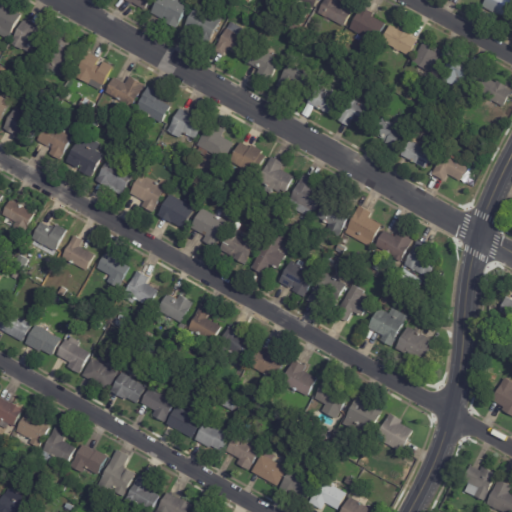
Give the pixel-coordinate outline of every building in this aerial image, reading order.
[(132,2),(128,0),(152,0),(147,10),(132,2)] [(162,18),(153,14),(161,0),(179,0),(190,6),(177,29),(166,22),(166,21),(162,18)] [(321,0),(317,8),(303,0),(321,0)] [(342,0),(355,7),(345,27),(320,14),(326,0),(342,0)] [(511,0),(511,16),(510,20),(486,6),(489,0),(511,0)] [(0,1),(23,14),(10,37),(0,31),(0,1)] [(373,12),(376,13),(374,17),(388,25),(373,50),(361,42),(364,36),(352,29),(365,7),(373,12)] [(196,33),(187,27),(197,8),(215,17),(217,12),(224,16),(211,40),(196,33)] [(35,26),(37,27),(40,23),(53,31),(41,51),(38,50),(35,55),(13,43),(26,21),(35,26)] [(238,26),(243,29),(240,35),(254,42),(245,58),(230,50),(226,57),(217,51),(233,23),(238,26)] [(414,34),(414,35),(413,36),(420,40),(411,56),(385,40),(393,25),(400,30),(402,27),(414,34)] [(61,35),(73,41),(70,48),(82,55),(73,71),(67,67),(64,74),(52,68),(51,71),(43,67),(61,34),(61,35)] [(442,49),(442,50),(439,55),(449,60),(440,76),(416,61),(428,41),(442,49)] [(267,52),(268,51),(275,55),(274,56),(283,61),(271,82),(259,75),(261,70),(251,64),(260,48),(267,52)] [(395,52),(392,59),(385,56),(389,49),(395,52)] [(100,57),(102,59),(98,65),(103,68),(107,61),(116,67),(102,90),(77,76),(91,52),(100,57)] [(473,66),(483,71),(472,93),(444,79),(455,57),(473,66)] [(288,91),(279,86),(292,64),(316,77),(307,94),(294,86),(290,93),(288,91)] [(0,68),(2,65),(9,69),(5,77),(0,74),(0,68)] [(344,69),(349,72),(346,79),(340,76),(344,69)] [(133,103),(109,91),(117,77),(129,83),(132,76),(147,83),(136,105),(133,103)] [(509,86),(511,87),(510,90),(511,91),(511,98),(507,108),(482,93),(490,79),(499,84),(501,81),(509,86)] [(162,92),(164,93),(160,98),(174,106),(164,123),(139,109),(152,86),(162,92)] [(326,111),(310,103),(318,88),(326,93),(328,89),(334,92),(335,89),(346,95),(334,116),(326,111)] [(420,100),(425,90),(431,93),(427,103),(420,100)] [(0,122),(0,93),(13,101),(1,123),(0,122)] [(81,105),(86,97),(97,103),(92,112),(81,105)] [(354,100),(378,112),(369,128),(353,120),(350,126),(342,121),(353,99),(354,100)] [(315,110),(310,118),(304,115),(310,104),(316,107),(315,110)] [(25,138),(20,135),(19,135),(7,128),(19,108),(43,123),(32,142),(25,138)] [(196,112),(210,120),(198,140),(185,132),(182,138),(170,131),(183,108),(194,115),(196,112)] [(392,123),(392,122),(397,124),(396,125),(408,132),(397,151),(386,145),(387,143),(384,141),(385,139),(376,134),(385,119),(392,123)] [(224,127),(228,129),(224,135),(236,143),(226,159),(211,150),(208,155),(200,151),(203,145),(200,144),(214,121),(224,127)] [(69,132),(75,136),(61,159),(52,154),(57,145),(52,143),(50,147),(40,141),(51,122),(69,132)] [(100,146),(98,150),(106,155),(93,176),(69,161),(82,139),(87,142),(89,138),(101,145),(100,146)] [(253,146),(254,147),(255,144),(271,153),(260,172),(256,170),(253,175),(247,171),(248,169),(233,160),(245,141),(253,146)] [(419,164),(404,155),(413,141),(426,148),(429,142),(441,149),(428,170),(419,164)] [(160,144),(166,147),(162,152),(157,149),(160,144)] [(447,181),(436,175),(452,148),(476,163),(465,182),(452,175),(448,182),(447,181)] [(276,156),(288,162),(284,170),(296,176),(287,192),(263,180),(275,156),(276,156)] [(122,194),(99,181),(111,159),(136,173),(123,195),(122,194)] [(170,184),(155,212),(145,206),(147,201),(133,194),(144,174),(161,184),(163,180),(170,184)] [(308,174),(321,181),(317,188),(328,194),(317,212),(293,198),(307,174),(308,174)] [(183,200),(198,208),(187,228),(162,214),(173,194),(183,200)] [(332,199),(354,213),(339,236),(328,230),(332,222),(320,215),(330,198),(332,199)] [(18,202),(37,213),(26,233),(15,227),(18,222),(5,214),(13,199),(18,202)] [(363,205),(375,211),(372,217),(384,224),(375,241),(350,228),(362,204),(363,205)] [(215,214),(231,224),(217,247),(206,241),(209,236),(195,228),(206,209),(215,214)] [(45,222),(57,229),(60,224),(70,229),(58,251),(35,238),(44,222),(45,222)] [(249,228),(246,233),(261,242),(248,264),(224,249),(240,222),(249,227),(249,228)] [(313,229),(316,223),(322,226),(319,232),(313,229)] [(263,228),(268,230),(265,236),(260,233),(263,228)] [(378,245),(387,230),(398,236),(402,228),(417,236),(404,260),(378,245)] [(284,244),(280,251),(288,256),(281,270),(272,265),(267,274),(255,268),(275,231),(287,237),(284,244)] [(79,235),(86,239),(82,247),(97,255),(89,270),(65,257),(77,234),(79,235)] [(430,245),(435,248),(432,255),(441,260),(432,278),(408,265),(422,240),(430,245)] [(8,253),(15,257),(11,264),(4,260),(8,253)] [(113,256),(131,266),(119,287),(109,281),(112,275),(100,267),(108,253),(113,256)] [(337,265),(336,268),(329,265),(332,258),(339,261),(337,265)] [(300,263),(320,274),(308,296),(296,289),(297,288),(284,282),(295,261),(300,263)] [(374,268),(378,262),(384,265),(380,271),(374,268)] [(141,270),(152,276),(149,283),(161,289),(152,307),(137,299),(135,303),(125,298),(140,269),(141,270)] [(412,271),(426,280),(420,290),(402,278),(408,269),(412,271)] [(334,275),(349,284),(340,299),(330,293),(323,306),(311,300),(327,271),(334,275)] [(367,299),(373,302),(365,317),(356,312),(350,322),(339,316),(356,285),(368,291),(365,298),(367,299)] [(60,294),(63,288),(68,290),(65,296),(60,294)] [(183,294),(196,302),(185,323),(161,310),(171,293),(180,299),(183,294)] [(507,298),(511,300),(511,328),(509,327),(511,319),(497,313),(504,297),(507,298)] [(73,312),(68,309),(70,304),(76,307),(73,312)] [(126,306),(132,309),(129,315),(123,311),(126,306)] [(206,306),(213,310),(209,317),(224,326),(215,342),(191,329),(204,306),(206,306)] [(410,317),(394,347),(383,341),(386,336),(372,329),(382,309),(392,314),(395,309),(410,317)] [(35,324),(25,341),(1,327),(10,310),(35,324)] [(121,314),(128,318),(122,328),(116,324),(121,314)] [(347,321),(349,322),(343,331),(338,328),(344,319),(347,321)] [(235,323),(250,331),(248,335),(258,340),(247,361),(222,347),(235,323)] [(41,350),(29,343),(39,324),(43,326),(52,331),(51,331),(64,339),(55,355),(45,349),(43,352),(41,350)] [(424,333),(435,340),(431,346),(435,348),(425,365),(411,356),(413,352),(411,351),(408,355),(398,349),(411,326),(424,333)] [(93,353),(82,373),(70,367),(73,363),(59,355),(68,340),(71,341),(73,337),(83,342),(81,346),(93,353)] [(265,347),(277,354),(280,349),(291,355),(278,380),(253,366),(264,346),(265,347)] [(98,382),(85,375),(95,358),(120,372),(111,390),(98,382)] [(299,359),(310,365),(307,371),(321,378),(311,396),(285,383),(298,359),(299,359)] [(199,362),(205,364),(202,372),(196,370),(199,362)] [(127,373),(136,379),(136,380),(149,387),(140,404),(130,398),(129,399),(114,391),(125,372),(127,373)] [(331,377),(343,384),(342,385),(354,392),(343,412),(318,398),(330,377),(331,377)] [(511,417),(500,410),(502,407),(490,401),(502,377),(511,382),(511,417)] [(155,389),(178,401),(167,422),(155,415),(158,410),(145,403),(153,388),(155,389)] [(225,394),(240,402),(234,411),(220,403),(225,394)] [(1,396),(13,403),(14,402),(26,409),(15,427),(10,424),(8,429),(0,424),(0,397),(1,396)] [(362,396),(372,402),(370,405),(372,406),(374,403),(385,409),(373,431),(349,418),(361,396),(362,396)] [(264,398),(271,401),(266,410),(259,407),(264,398)] [(205,421),(196,438),(170,424),(180,406),(185,409),(185,408),(192,412),(191,413),(205,421)] [(30,411),(41,417),(39,420),(52,427),(40,447),(31,442),(33,439),(18,431),(30,411)] [(401,417),(407,420),(404,423),(417,430),(405,452),(380,438),(394,413),(401,417)] [(300,420),(296,427),(290,424),(294,417),(300,420)] [(217,426),(220,428),(220,429),(234,437),(224,453),(214,447),(213,449),(198,441),(208,422),(212,424),(213,424),(217,426)] [(304,422),(309,425),(306,432),(301,429),(304,422)] [(59,427),(70,433),(65,441),(78,448),(69,465),(58,458),(54,465),(40,458),(58,427),(59,427)] [(263,449),(252,470),(240,464),(243,459),(230,451),(238,436),(242,437),(244,434),(253,439),(251,442),(263,449)] [(86,445),(98,452),(99,450),(110,456),(100,475),(87,468),(84,473),(73,466),(85,444),(86,445)] [(121,449),(132,456),(126,466),(139,473),(126,496),(118,492),(116,496),(99,487),(121,449)] [(260,476),(255,473),(265,455),(275,461),(275,462),(290,470),(280,487),(260,476)] [(471,468),(478,471),(480,467),(494,474),(482,501),(463,492),(466,484),(461,481),(468,466),(471,468)] [(289,491),(284,488),(294,469),(320,483),(312,497),(299,491),(297,495),(289,491)] [(143,474),(155,481),(150,489),(162,496),(153,511),(151,511),(139,505),(137,508),(127,503),(143,474)] [(324,509),(313,503),(329,474),(344,482),(340,488),(350,494),(341,510),(329,503),(325,510),(324,509)] [(351,476),(358,479),(354,485),(348,482),(351,476)] [(500,481),(511,487),(509,494),(511,495),(511,511),(499,511),(485,505),(498,480),(500,481)] [(63,484),(68,487),(64,493),(59,490),(63,484)] [(159,511),(171,492),(183,499),(184,498),(195,505),(190,511),(159,511)] [(8,494),(35,509),(33,511),(0,511),(0,505),(7,493),(8,494)] [(107,501),(102,509),(94,505),(99,496),(107,501)] [(365,504),(378,511),(377,511),(344,511),(353,497),(365,504)] [(75,506),(72,511),(65,508),(69,502),(75,506)]
